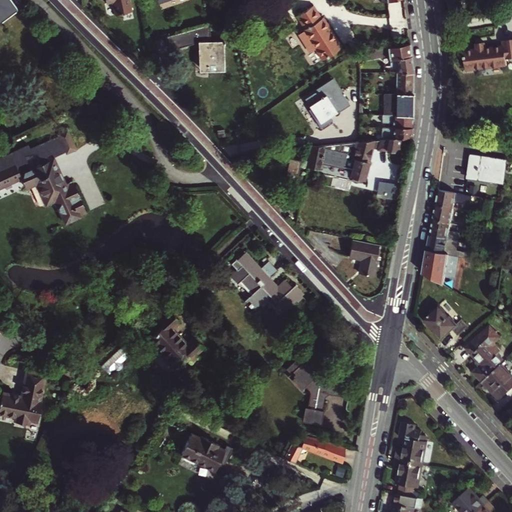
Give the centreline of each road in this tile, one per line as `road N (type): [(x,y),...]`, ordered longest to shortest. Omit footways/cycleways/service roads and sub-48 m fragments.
road 1 (residential): [(59,0),(390,339)]
road 2 (secondary): [(424,0),(431,108),(390,339)]
road 3 (tertiary): [(387,355),(408,361),(511,472)]
